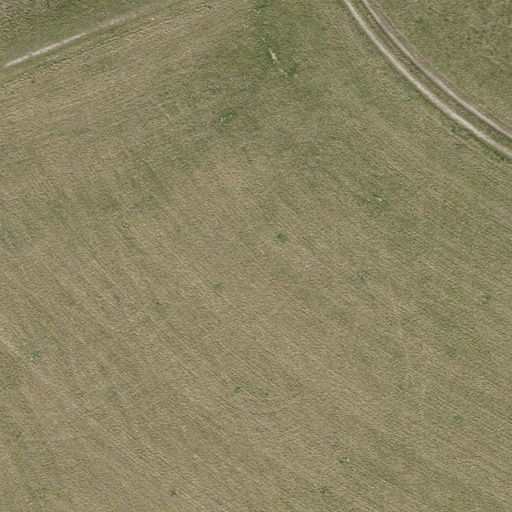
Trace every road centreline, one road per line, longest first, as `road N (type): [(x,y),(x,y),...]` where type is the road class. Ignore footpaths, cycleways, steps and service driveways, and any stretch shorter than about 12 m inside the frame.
road 1 (track): [(511,135),(404,57),(366,0)]
road 2 (track): [(146,0),(0,60)]
